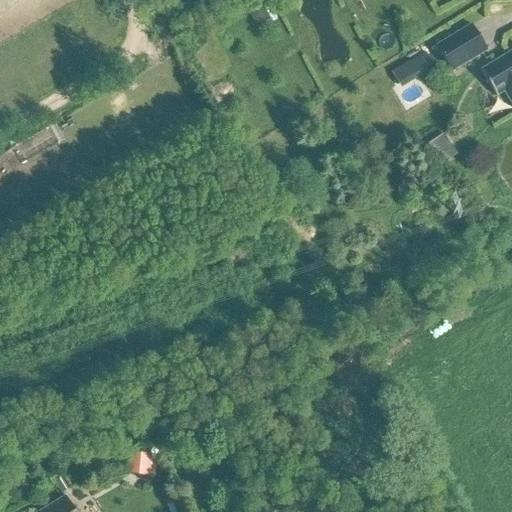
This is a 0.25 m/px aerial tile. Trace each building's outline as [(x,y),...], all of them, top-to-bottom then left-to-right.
[(262,8),(250,15),(257,29),(270,21),(262,8)] [(471,24),(433,46),(450,75),(488,52),(471,24)] [(511,52),(481,71),(497,98),(504,93),(511,106),(511,52)] [(435,70),(424,53),(408,63),(419,80),(435,70)] [(408,63),(391,74),(401,91),(419,80),(408,63)] [(427,138),(439,161),(453,153),(441,131),(427,138)] [(151,456),(128,453),(126,475),(148,478),(151,456)] [(64,477),(54,483),(61,494),(71,488),(64,477)] [(72,511),(64,497),(38,511),(72,511)]
